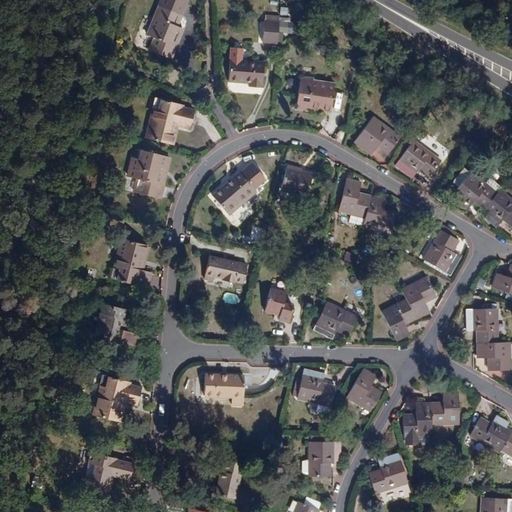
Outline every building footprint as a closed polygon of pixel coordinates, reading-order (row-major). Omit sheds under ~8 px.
[(164,0),(161,6),(181,15),(187,0),(164,0)] [(170,59),(181,33),(174,30),(181,15),(161,6),(156,18),(155,17),(147,35),(158,40),(153,52),(170,59)] [(280,21),(265,20),(264,42),(279,43),(279,32),(280,21)] [(300,22),(280,21),(279,32),(299,34),(300,22)] [(230,47),(230,58),(245,59),(245,48),(230,47)] [(230,58),(228,82),(238,83),(238,80),(249,81),(248,83),(248,87),(263,88),(264,60),(245,59),(230,58)] [(307,81),(307,84),(299,83),(296,103),(309,105),(308,108),(310,108),(332,110),(335,84),(313,82),(307,81)] [(162,99),(157,97),(154,109),(159,111),(162,99)] [(146,138),(172,145),(175,134),(171,133),(174,122),(177,123),(191,126),(194,111),(180,107),(182,104),(162,99),(159,111),(154,109),(146,138)] [(308,108),(309,105),(296,103),(296,110),(309,111),(310,108),(308,108)] [(378,146),(389,154),(402,137),(374,116),(355,141),(372,155),(378,146)] [(430,178),(442,161),(414,140),(396,165),(413,178),(419,170),(430,178)] [(378,148),(373,156),(381,161),(386,153),(378,148)] [(158,183),(162,165),(166,166),(169,156),(143,150),(140,159),(131,156),(126,176),(136,179),(145,181),(142,194),(160,198),(163,185),(162,184),(158,183)] [(158,183),(162,184),(166,166),(162,165),(158,183)] [(281,190),(307,197),(312,174),(298,171),(299,168),(287,165),(281,190)] [(248,166),(212,196),(227,213),(241,201),(243,204),(257,192),(254,187),(261,181),(248,166)] [(465,167),(453,182),(458,187),(470,172),(465,167)] [(468,209),(475,201),(485,209),(498,192),(472,170),(470,172),(458,187),(451,195),(468,209)] [(339,211),(365,217),(371,195),(359,192),(361,182),(347,178),(339,211)] [(136,179),(133,191),(142,194),(145,181),(136,179)] [(511,225),(511,198),(500,189),(498,192),(485,209),(489,213),(485,217),(497,227),(503,219),(511,225)] [(384,210),(386,199),(371,195),(365,217),(363,227),(391,234),(396,212),(384,210)] [(227,213),(229,216),(243,204),(241,201),(227,213)] [(462,256),(453,251),(459,240),(442,230),(425,260),(451,275),(462,256)] [(147,245),(123,239),(115,267),(121,269),(118,280),(147,287),(151,272),(141,270),(138,269),(141,255),(145,256),(147,245)] [(344,259),(354,263),(356,255),(347,252),(344,259)] [(235,283),(235,281),(244,283),(248,264),(210,255),(204,280),(213,282),(214,276),(223,278),(223,280),(235,283)] [(508,276),(497,273),(493,287),(511,293),(511,264),(508,276)] [(437,297),(427,277),(402,289),(406,298),(417,319),(430,312),(426,303),(437,297)] [(294,304),(284,302),(287,291),(272,287),(265,312),(279,315),(279,321),(290,323),(294,304)] [(411,333),(406,324),(417,319),(406,298),(382,310),(397,340),(411,333)] [(103,302),(94,334),(102,336),(101,343),(122,348),(123,344),(142,349),(144,345),(142,344),(144,336),(146,337),(147,335),(126,330),(129,320),(124,318),(126,309),(103,302)] [(338,330),(349,336),(358,317),(327,303),(314,329),(333,339),(338,330)] [(467,331),(477,331),(478,343),(498,342),(497,308),(467,309),(467,331)] [(510,370),(510,342),(498,342),(478,343),(478,358),(489,358),(489,370),(510,370)] [(326,373),(305,368),(298,398),(331,406),(336,386),(324,383),(326,373)] [(363,369),(347,397),(371,411),(382,393),(371,386),(376,377),(363,369)] [(205,374),(204,396),(232,397),(244,397),(245,376),(205,374)] [(94,415),(120,422),(123,411),(119,410),(122,399),(125,400),(138,404),(142,388),(129,385),(130,381),(109,376),(107,387),(101,385),(94,415)] [(444,392),(443,403),(431,403),(432,424),(460,423),(458,392),(444,392)] [(244,406),(244,397),(232,397),(232,406),(244,406)] [(432,436),(432,424),(431,403),(416,404),(416,415),(404,415),(405,436),(432,436)] [(500,453),(502,450),(511,432),(511,430),(507,428),(510,422),(497,415),(492,424),(481,418),(470,436),(500,453)] [(511,432),(502,450),(511,455),(511,432)] [(331,463),(341,463),(341,442),(310,442),(310,475),(330,476),(331,463)] [(80,489),(108,496),(112,482),(108,482),(110,474),(114,475),(130,479),(134,464),(117,460),(117,458),(92,451),(86,476),(83,476),(80,489)] [(378,459),(381,469),(369,473),(375,492),(408,482),(399,453),(378,459)] [(243,464),(224,460),(217,494),(236,498),(243,464)] [(511,511),(511,499),(483,497),(481,511),(511,511)] [(318,511),(319,510),(300,502),(295,511),(318,511)]
